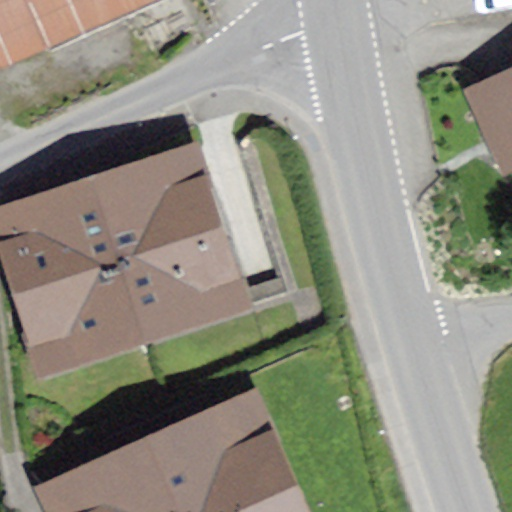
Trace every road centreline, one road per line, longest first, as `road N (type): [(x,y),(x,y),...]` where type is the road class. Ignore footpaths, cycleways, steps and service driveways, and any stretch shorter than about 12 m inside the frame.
road 1 (unclassified): [(347,28),(0,168)]
road 2 (secondary): [(347,28),(414,342)]
road 3 (secondary): [(414,342),(474,511)]
